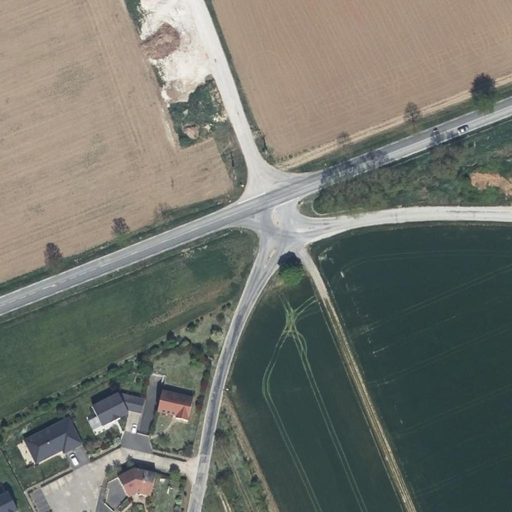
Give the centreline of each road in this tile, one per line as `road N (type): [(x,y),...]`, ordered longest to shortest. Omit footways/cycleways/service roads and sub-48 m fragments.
road 1 (track): [(414,511),(293,230)]
road 2 (primary): [(0,303),(268,196)]
road 3 (unclassified): [(293,230),(255,284),(220,373),(203,473)]
road 4 (primary): [(268,196),(511,101)]
road 5 (tertiary): [(511,217),(411,211),(293,230)]
road 6 (unclassified): [(268,196),(195,0)]
road 7 (residential): [(73,511),(89,472),(118,457),(203,473)]
